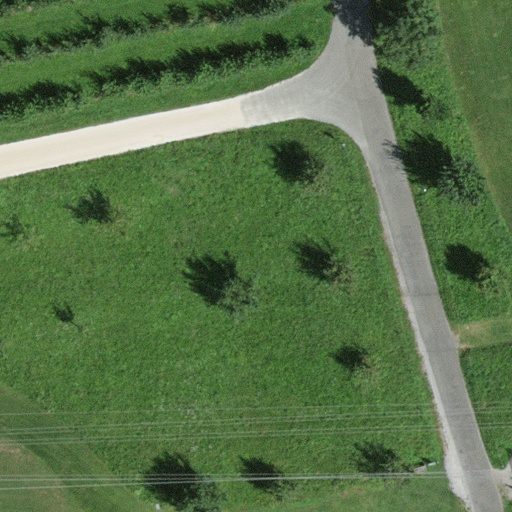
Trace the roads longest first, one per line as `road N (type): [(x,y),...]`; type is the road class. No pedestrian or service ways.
road 1 (unclassified): [(345,0),(358,90),(489,511)]
road 2 (track): [(0,166),(358,90)]
